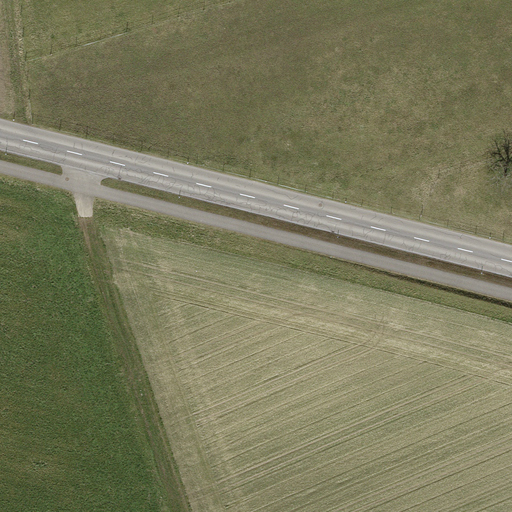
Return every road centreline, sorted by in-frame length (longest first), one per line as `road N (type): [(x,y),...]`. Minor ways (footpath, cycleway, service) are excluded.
road 1 (secondary): [(511,261),(0,135)]
road 2 (track): [(179,511),(86,220),(85,156)]
